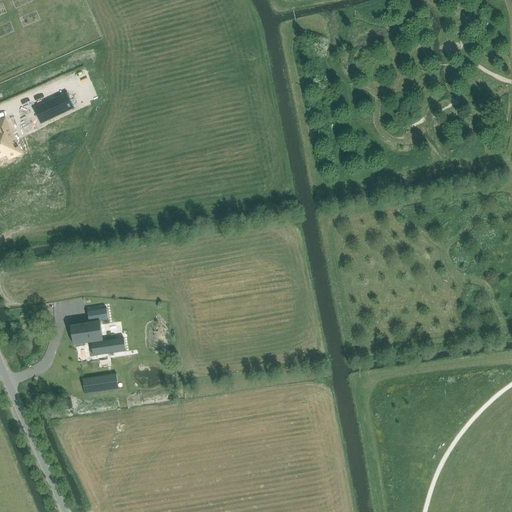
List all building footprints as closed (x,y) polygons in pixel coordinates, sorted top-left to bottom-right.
[(0,7),(0,57),(71,44),(64,6),(34,12),(34,8),(51,5),(50,0),(42,0),(22,4),(24,15),(15,17),(13,5),(0,7)] [(68,93),(33,109),(40,124),(75,108),(68,93)] [(0,163),(0,162),(0,159),(7,156),(7,158),(18,153),(9,134),(11,133),(5,120),(0,121),(0,163)] [(90,311),(88,311),(88,312),(90,322),(89,322),(89,323),(100,322),(109,320),(108,320),(106,309),(107,309),(107,308),(90,311)] [(89,323),(71,326),(74,346),(91,343),(91,344),(92,344),(93,355),(93,357),(126,352),(126,351),(124,339),(124,338),(103,341),(100,322),(89,323)] [(61,349),(62,373),(80,373),(79,348),(61,349)] [(116,374),(83,379),(83,380),(85,394),(85,395),(119,390),(119,389),(118,389),(116,375),(117,375),(116,374)]
